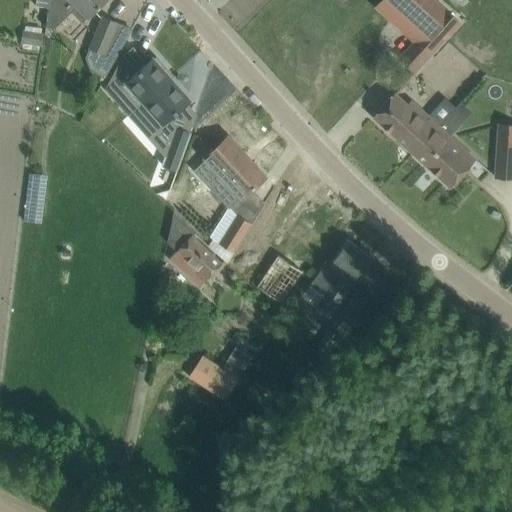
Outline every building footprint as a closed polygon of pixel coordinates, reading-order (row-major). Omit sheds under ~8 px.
[(55,29),(76,6),(87,17),(94,10),(104,0),(48,0),(46,28),(55,29)] [(433,0),(381,0),(376,7),(414,41),(399,58),(414,72),(458,22),(433,0)] [(104,79),(131,30),(102,18),(90,48),(86,59),(90,70),(104,79)] [(22,31),(21,43),(42,46),(43,33),(22,31)] [(124,55),(108,86),(115,94),(123,86),(140,105),(129,115),(150,139),(174,118),(171,115),(189,99),(164,71),(166,68),(156,57),(154,59),(152,57),(146,63),(133,48),(124,55)] [(416,113),(407,104),(394,93),(386,101),(372,116),(414,154),(450,187),(464,172),(475,160),(476,159),(439,126),(420,108),(416,113)] [(511,124),(499,123),(497,145),(494,173),(494,176),(511,177),(511,124)] [(177,125),(164,163),(179,168),(192,130),(177,125)] [(242,196),(242,197),(264,177),(227,137),(207,156),(220,171),(214,176),(213,188),(230,207),(242,196)] [(273,204),(249,238),(301,275),(333,229),(294,201),(286,213),(273,204)] [(221,263),(198,242),(193,236),(195,234),(174,213),(167,242),(176,251),(169,258),(179,268),(190,277),(200,286),(221,263)] [(236,214),(218,243),(234,253),(252,223),(236,214)] [(326,260),(309,284),(325,295),(316,307),(329,316),(371,257),(347,240),(331,263),(326,260)] [(259,261),(246,280),(285,307),(299,287),(259,261)] [(354,296),(318,349),(327,355),(364,302),(354,296)] [(202,356),(189,377),(224,399),(245,368),(229,358),(222,369),(202,356)]
